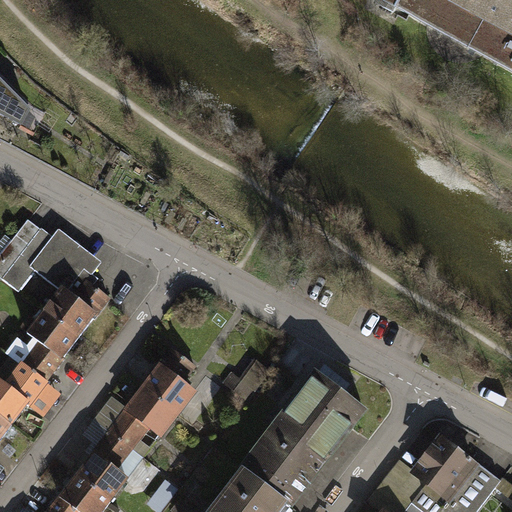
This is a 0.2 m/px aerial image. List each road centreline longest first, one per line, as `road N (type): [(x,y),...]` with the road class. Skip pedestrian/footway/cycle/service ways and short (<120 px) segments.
road 1 (residential): [(0,509),(187,264)]
road 2 (residential): [(187,264),(428,393)]
road 3 (residential): [(0,164),(187,264)]
road 4 (residential): [(337,511),(428,393)]
